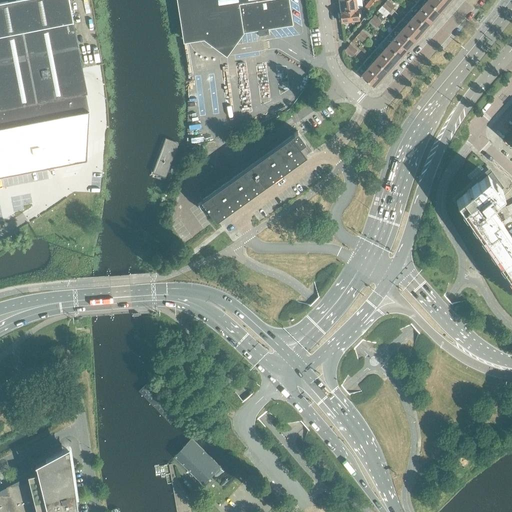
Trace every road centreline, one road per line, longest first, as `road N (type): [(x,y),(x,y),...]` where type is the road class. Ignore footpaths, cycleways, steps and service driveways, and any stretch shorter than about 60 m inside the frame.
road 1 (unclassified): [(296,511),(247,447),(235,417),(184,374),(33,376),(0,394)]
road 2 (secondary): [(241,314),(189,289),(0,309)]
road 3 (tertiary): [(241,314),(414,148)]
road 4 (secondary): [(0,329),(61,308),(149,302),(188,305),(230,328)]
road 5 (residential): [(343,87),(193,190),(183,213),(196,230)]
road 6 (secondary): [(0,361),(158,350),(207,356)]
road 7 (secondary): [(339,511),(207,356)]
road 8 (secondary): [(416,511),(305,372)]
road 9 (tertiary): [(396,268),(462,103)]
road 10 (tertiary): [(511,2),(446,88),(414,148)]
road 11 (secondary): [(280,377),(388,511)]
road 12 (residential): [(244,215),(328,153),(365,104)]
road 13 (secondary): [(386,284),(451,351),(511,375)]
road 14 (residential): [(470,0),(380,105),(365,104)]
road 15 (secondary): [(511,364),(473,345),(396,268)]
road 16 (unclassified): [(408,511),(511,425)]
road 17 (secondary): [(369,257),(286,355)]
